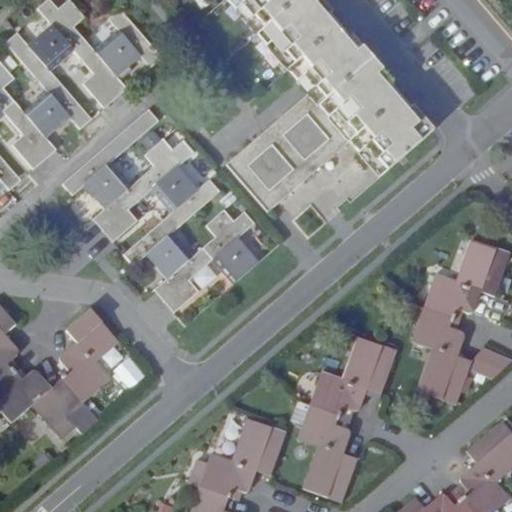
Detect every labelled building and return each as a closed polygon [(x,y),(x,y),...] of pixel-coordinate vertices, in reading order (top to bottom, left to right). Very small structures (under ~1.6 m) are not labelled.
[(267,213),(347,144),(375,176),(430,129),(412,108),(409,111),(391,90),(394,87),(383,74),(356,98),(345,84),(372,61),(362,50),(358,54),(341,35),(346,31),(320,0),(225,0),(297,83),(324,60),(334,72),(307,95),(225,165),(267,213)] [(149,68),(162,57),(117,4),(102,16),(114,30),(90,50),(74,31),(84,23),(67,2),(57,9),(52,3),(37,15),(52,32),(31,50),(22,39),(9,50),(46,94),(21,115),(6,97),(20,86),(3,66),(0,69),(0,181),(7,190),(18,181),(0,159),(0,113),(0,114),(20,138),(9,147),(30,171),(52,153),(43,141),(69,120),(77,129),(88,119),(49,72),(71,53),(90,75),(82,82),(102,107),(124,89),(115,79),(140,58),(149,68)] [(334,72),(324,60),(297,83),(307,95),(334,72)] [(356,98),(383,74),(372,61),(345,84),(356,98)] [(146,132),(135,119),(51,193),(63,206),(77,194),(95,215),(82,227),(100,248),(127,228),(117,216),(140,198),(159,219),(112,259),(122,270),(136,258),(158,281),(144,294),(161,316),(184,296),(176,288),(202,265),(223,288),(246,268),(226,244),(243,229),(231,216),(219,225),(208,214),(189,230),(200,243),(190,253),(178,262),(160,240),(181,221),(205,200),(194,188),(184,196),(164,175),(175,166),(164,154),(159,158),(152,149),(133,165),(141,175),(119,194),(101,172),(146,132)] [(481,292),(496,251),(457,236),(442,279),(421,270),(415,287),(420,289),(407,325),(401,322),(395,337),(415,344),(400,386),(441,402),(454,369),(479,379),(501,359),(470,347),(456,359),(441,353),(450,330),(437,325),(445,307),(458,313),(468,287),(481,292)] [(0,341),(0,321),(2,320),(0,318),(0,415),(15,403),(34,426),(51,412),(56,419),(74,406),(69,399),(65,394),(79,382),(82,387),(94,378),(80,358),(103,340),(77,307),(54,326),(63,337),(45,352),(52,362),(44,368),(48,373),(34,383),(19,364),(4,375),(0,368),(0,349),(4,347),(0,341)] [(365,392),(382,346),(343,332),(328,376),(309,369),(304,383),(311,386),(299,420),(292,417),(284,435),(303,441),(289,484),(327,497),(342,454),(328,451),(337,428),(325,423),(333,405),(344,407),(353,387),(365,392)] [(65,394),(69,399),(82,387),(79,382),(65,394)] [(479,476),(511,447),(487,417),(452,447),(459,457),(443,470),(451,481),(437,493),(429,482),(406,501),(399,495),(379,511),(378,511),(461,511),(475,500),(478,505),(493,492),(479,476)] [(245,466),(259,472),(273,433),(233,419),(220,456),(201,450),(195,465),(200,468),(191,489),(188,487),(179,511),(211,511),(220,486),(236,491),(245,466)]
